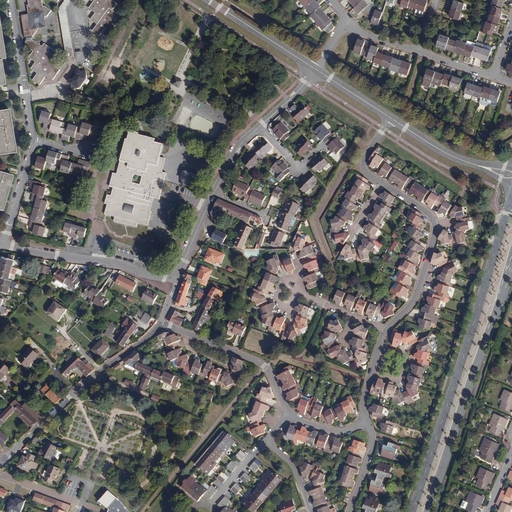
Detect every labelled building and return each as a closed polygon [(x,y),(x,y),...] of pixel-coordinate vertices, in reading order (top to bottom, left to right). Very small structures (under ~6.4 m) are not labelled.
[(42,23),(45,19),(44,17),(47,16),(51,11),(44,7),(43,8),(40,0),(53,0),(57,2),(57,0),(87,0),(90,2),(91,0),(93,1),(88,9),(95,14),(91,21),(98,25),(94,32),(101,37),(106,28),(108,29),(104,35),(111,39),(118,29),(115,28),(118,23),(117,22),(121,14),(114,10),(118,3),(113,0),(25,0),(26,1),(27,0),(28,6),(27,6),(28,15),(23,16),(22,17),(21,18),(24,38),(26,38),(26,41),(25,43),(26,47),(33,51),(28,57),(35,62),(30,69),(37,73),(32,80),(40,86),(47,77),(53,82),(61,72),(57,69),(60,66),(53,61),(58,54),(45,44),(43,47),(34,40),(33,37),(39,28),(42,23)] [(54,13),(62,12),(69,1),(62,0),(54,13)] [(300,4),(303,8),(313,0),(312,0),(298,0),(302,3),(300,4)] [(303,8),(310,16),(317,10),(318,9),(316,6),(317,5),(313,0),(303,8)] [(362,11),(366,16),(370,9),(363,0),(362,1),(356,6),(354,8),(352,10),(357,16),(360,13),(362,11)] [(401,0),(397,0),(396,6),(406,9),(407,8),(409,0),(401,0),(402,0),(401,0)] [(412,1),(410,0),(409,0),(407,8),(415,11),(419,1),(416,0),(412,0),(413,1),(412,1)] [(493,0),(492,6),(493,6),(499,8),(500,6),(503,6),(505,1),(501,0),(493,0)] [(424,2),(419,1),(415,11),(414,14),(421,16),(422,13),(423,13),(426,5),(423,5),(424,4),(424,2)] [(453,3),(451,8),(462,12),(464,4),(456,1),(455,3),(453,3)] [(499,8),(493,6),(491,14),(500,17),(502,12),(500,11),(501,9),(499,8)] [(459,20),(462,12),(451,8),(449,14),(451,15),(450,17),(459,20)] [(370,9),(366,16),(372,18),(371,20),(370,24),(377,26),(382,13),(370,9)] [(317,10),(310,16),(313,19),(312,21),(315,24),(324,16),(320,11),(319,12),(317,10)] [(74,57),(62,12),(54,13),(66,59),(74,57)] [(498,23),(500,17),(491,14),(488,23),(496,25),(496,23),(498,23)] [(324,16),(315,24),(318,28),(319,26),(322,30),(321,31),(325,35),(332,29),(332,27),(329,24),(327,21),(328,20),(324,16)] [(498,26),(496,25),(488,23),(486,22),(483,33),(490,35),(491,32),(493,32),(497,34),(500,27),(498,26)] [(445,50),(449,39),(449,38),(440,35),(437,45),(441,46),(440,48),(445,50)] [(352,51),(363,55),(365,49),(366,48),(362,47),(362,44),(364,41),(356,38),(352,51)] [(451,50),(454,51),(457,42),(449,39),(445,50),(451,52),(451,50)] [(457,42),(454,51),(457,52),(457,54),(462,55),(466,45),(466,44),(457,41),(457,42)] [(369,50),(365,49),(363,55),(363,56),(374,59),(376,52),(376,51),(378,46),(371,44),(369,48),(369,50)] [(474,48),(466,45),(462,55),(468,57),(468,56),(471,57),(472,55),(474,48)] [(483,49),(479,59),(484,61),(485,59),(487,60),(491,48),(484,46),(483,50),(483,49)] [(474,57),(479,59),(483,49),(474,47),(474,48),(472,55),(474,56),(474,57)] [(373,61),(381,63),(384,54),(379,52),(378,53),(376,52),(374,59),(373,61)] [(381,63),(390,66),(392,58),(390,57),(390,56),(384,54),(381,63)] [(398,71),(402,59),(396,57),(395,59),(392,58),(390,66),(394,67),(394,69),(398,71)] [(407,61),(402,59),(398,71),(402,72),(403,70),(408,72),(410,64),(407,63),(407,61)] [(430,89),(431,84),(435,72),(429,70),(429,72),(426,71),(421,87),(430,89)] [(82,74),(78,71),(76,73),(76,76),(77,76),(73,82),(72,81),(70,81),(68,83),(73,87),(72,88),(73,91),(80,90),(87,80),(86,72),(83,73),(82,74)] [(441,85),(442,83),(444,77),(440,76),(440,74),(435,72),(431,84),(435,85),(436,84),(441,85)] [(450,86),(453,76),(448,75),(447,77),(444,76),(444,77),(442,83),(450,86)] [(453,76),(450,86),(449,88),(453,89),(454,87),(459,89),(461,81),(458,80),(458,78),(453,76)] [(175,79),(173,85),(179,88),(182,82),(175,79)] [(464,93),(472,96),(476,86),(470,84),(470,86),(467,85),(464,93)] [(480,99),(481,97),(483,90),(481,90),(482,88),(476,86),(472,96),(480,99)] [(484,89),(483,90),(481,97),(480,99),(479,104),(487,107),(489,100),(493,90),(487,88),(486,90),(484,89)] [(499,92),(493,90),(489,100),(498,103),(500,94),(498,94),(499,92)] [(290,114),(296,121),(299,118),(300,119),(309,111),(302,103),(298,107),(297,106),(292,110),(293,111),(290,114)] [(7,109),(0,110),(0,155),(14,153),(7,109)] [(51,114),(43,112),(40,121),(45,122),(44,128),(63,134),(61,139),(69,141),(70,136),(83,140),(84,135),(89,136),(92,126),(83,123),(82,128),(50,119),(51,114)] [(95,127),(92,126),(89,136),(96,138),(98,133),(103,134),(105,124),(97,122),(95,127)] [(280,137),(281,138),(283,141),(289,135),(286,132),(288,131),(280,122),(272,129),(276,134),(275,134),(279,138),(280,137)] [(326,141),(331,137),(328,134),(330,132),(322,123),(314,131),(318,136),(317,136),(321,140),(322,140),(324,142),(326,141)] [(107,212),(118,215),(116,221),(140,227),(142,222),(151,224),(155,210),(153,209),(156,197),(162,198),(170,172),(165,171),(169,158),(164,157),(167,146),(155,143),(156,138),(134,132),(132,139),(129,139),(120,173),(116,172),(112,185),(115,186),(113,195),(110,194),(107,203),(109,204),(107,212)] [(304,152),(304,153),(308,149),(307,149),(312,145),(304,136),(295,144),(297,147),(294,149),(300,155),(304,152)] [(332,136),(331,137),(326,141),(329,144),(328,146),(332,150),(333,149),(337,154),(345,146),(337,137),(335,139),(332,136)] [(253,151),(258,156),(261,153),(263,155),(271,147),(264,139),(259,143),(259,142),(254,146),(255,147),(252,150),(253,151)] [(46,162),(49,151),(45,150),(43,158),(38,157),(35,167),(44,170),(46,162)] [(376,167),(378,168),(384,159),(378,155),(379,153),(375,150),(369,160),(373,163),(370,167),(373,169),(375,168),(376,167)] [(60,154),(49,151),(46,162),(59,165),(62,155),(60,154)] [(258,156),(253,151),(250,154),(249,153),(245,157),(246,157),(241,162),(248,170),(258,162),(256,160),(259,157),(258,156)] [(315,158),(310,162),(311,163),(309,165),(314,171),(317,168),(319,170),(328,162),(320,154),(315,159),(315,158)] [(60,171),(69,174),(73,164),(68,162),(69,157),(62,155),(59,165),(62,166),(60,171)] [(386,177),(387,176),(392,168),(385,164),(387,159),(385,158),(384,159),(378,168),(377,169),(380,171),(377,175),(380,177),(383,176),(386,177)] [(284,177),(285,176),(290,171),(287,168),(288,167),(284,163),(283,164),(279,159),(271,167),(279,175),(281,174),(284,177)] [(73,164),(69,174),(78,176),(80,171),(87,173),(92,163),(79,160),(78,165),(73,164)] [(393,166),(392,168),(387,176),(390,178),(387,181),(391,184),(393,183),(394,182),(396,183),(402,175),(395,170),(396,168),(393,166)] [(193,188),(197,174),(182,171),(179,185),(184,187),(184,186),(193,188)] [(0,211),(1,212),(4,203),(0,202),(1,199),(4,200),(8,187),(5,186),(6,183),(9,184),(11,176),(0,172),(0,211)] [(306,177),(305,176),(300,181),(301,181),(296,185),(304,194),(312,186),(311,184),(314,181),(308,174),(306,177)] [(353,186),(362,192),(364,189),(365,190),(368,189),(370,186),(366,183),(367,181),(357,174),(355,177),(358,178),(353,186)] [(402,175),(396,183),(398,185),(398,186),(399,188),(401,190),(403,186),(407,188),(413,179),(409,176),(408,179),(402,175)] [(416,181),(413,179),(407,188),(410,190),(407,194),(410,196),(413,195),(413,194),(416,196),(422,187),(415,183),(416,181)] [(245,197),(250,188),(250,187),(237,181),(233,191),(242,195),(241,195),(245,197)] [(361,195),(362,192),(353,186),(349,192),(347,191),(345,195),(355,201),(357,197),(361,200),(363,197),(362,195),(361,195)] [(423,198),(427,201),(432,193),(433,191),(429,189),(428,191),(422,187),(416,196),(418,197),(418,198),(418,200),(421,202),(423,198)] [(250,188),(245,197),(245,198),(262,206),(266,196),(254,191),(255,190),(250,188)] [(278,198),(281,192),(275,189),(272,195),(278,198)] [(381,203),(381,204),(390,209),(393,206),(390,204),(394,198),(385,192),(384,195),(382,194),(380,194),(378,197),(383,200),(381,203)] [(432,193),(427,201),(426,202),(428,204),(428,205),(428,206),(432,208),(433,205),(437,207),(443,198),(439,195),(438,197),(432,193)] [(42,200),(43,197),(33,194),(31,201),(36,202),(35,208),(45,211),(48,202),(42,200)] [(340,206),(344,208),(350,212),(352,209),(353,210),(355,209),(357,206),(353,204),(355,201),(345,195),(343,198),(345,199),(340,206)] [(445,195),(443,198),(437,207),(440,209),(437,213),(441,215),(443,214),(443,213),(446,215),(452,206),(445,202),(444,201),(447,196),(446,196),(445,195)] [(235,246),(236,246),(243,249),(252,228),(247,226),(253,214),(218,199),(211,213),(213,220),(217,219),(215,213),(217,209),(243,220),(237,232),(238,234),(240,235),(235,246)] [(284,212),(293,216),(294,216),(299,205),(289,200),(284,212)] [(374,213),(383,218),(387,212),(389,213),(391,210),(390,209),(381,204),(379,207),(375,205),(374,206),(374,209),(375,210),(374,213)] [(467,218),(466,215),(465,215),(463,208),(459,209),(455,206),(449,216),(453,218),(456,218),(456,221),(458,221),(467,218)] [(42,223),(45,211),(35,208),(31,220),(42,223)] [(336,216),(336,217),(344,222),(346,218),(351,221),(353,219),(352,217),(351,216),(353,214),(350,212),(344,208),(340,214),(338,213),(336,216)] [(408,220),(411,222),(420,228),(423,224),(421,224),(423,220),(419,218),(421,215),(412,209),(409,212),(412,213),(408,220)] [(287,231),(293,216),(284,212),(283,211),(281,216),(282,216),(281,218),(278,227),(287,231)] [(371,221),(369,224),(379,230),(381,226),(379,225),(383,218),(374,213),(372,215),(371,215),(368,215),(367,218),(371,221)] [(345,222),(344,222),(336,217),(334,221),(330,221),(332,229),(330,230),(331,233),(341,230),(340,226),(344,225),(345,222)] [(455,228),(457,230),(464,233),(465,232),(470,230),(468,223),(470,222),(469,218),(467,218),(458,221),(459,225),(456,225),(455,228)] [(406,233),(411,236),(416,239),(418,236),(419,237),(421,236),(423,234),(418,231),(420,228),(411,222),(409,225),(410,226),(406,233)] [(87,229),(65,224),(63,233),(69,235),(69,237),(76,239),(77,237),(84,239),(87,229)] [(374,236),(379,230),(369,224),(367,226),(366,226),(364,226),(363,229),(367,232),(365,235),(370,238),(374,241),(376,237),(374,236)] [(47,229),(37,225),(34,235),(45,238),(47,229)] [(216,230),(211,238),(221,243),(220,246),(223,247),(223,245),(228,236),(216,230)] [(286,242),(288,235),(275,230),(270,240),(269,239),(267,243),(273,246),(275,242),(280,245),(282,240),(286,242)] [(341,230),(331,233),(332,237),(334,236),(337,244),(340,243),(343,245),(349,235),(346,233),(343,234),(342,230),(341,230)] [(453,246),(452,238),(451,235),(447,236),(446,232),(444,230),(438,239),(440,241),(441,246),(449,244),(450,247),(453,246)] [(467,235),(464,233),(457,230),(455,233),(456,237),(452,238),(453,246),(454,249),(458,248),(458,246),(465,244),(464,240),(467,235)] [(255,249),(259,249),(260,245),(261,245),(265,234),(261,232),(255,249)] [(300,250),(306,248),(304,243),(305,241),(299,238),(299,235),(297,234),(292,244),(295,246),(294,248),(295,252),(300,250)] [(416,239),(411,236),(409,239),(410,240),(406,247),(410,249),(415,253),(417,250),(418,251),(421,250),(422,247),(418,245),(420,242),(416,239)] [(380,244),(374,241),(370,238),(368,241),(364,238),(362,241),(363,244),(364,245),(362,247),(370,252),(371,253),(376,246),(378,247),(380,244)] [(357,259),(355,253),(354,248),(350,249),(349,246),(346,244),(340,254),(345,257),(345,260),(352,258),(353,260),(357,259)] [(306,248),(300,250),(302,253),(301,253),(300,256),(300,258),(305,256),(307,260),(317,256),(315,252),(314,253),(311,246),(306,248)] [(367,256),(370,252),(362,247),(360,246),(358,249),(359,252),(355,253),(357,259),(358,263),(361,263),(361,261),(368,259),(367,256)] [(210,249),(205,260),(215,263),(215,261),(218,262),(221,263),(224,254),(210,249)] [(401,258),(405,260),(411,263),(413,260),(417,263),(419,261),(418,258),(417,257),(419,255),(415,253),(410,249),(406,256),(403,254),(401,258)] [(444,264),(448,262),(447,259),(445,260),(441,253),(438,255),(434,254),(431,264),(434,265),(437,264),(439,267),(444,264)] [(277,267),(281,265),(279,261),(277,255),(273,256),(274,258),(266,261),(268,264),(266,269),(276,273),(278,269),(277,267)] [(308,269),(309,272),(316,269),(319,268),(316,260),(318,260),(317,256),(307,260),(308,263),(303,265),(305,269),(307,269),(308,269)] [(3,258),(1,264),(12,267),(14,261),(13,260),(3,258)] [(454,259),(448,262),(444,264),(446,268),(444,268),(443,273),(453,276),(454,276),(455,272),(458,270),(454,264),(456,262),(454,259)] [(279,261),(281,265),(283,271),(287,270),(289,275),(292,273),(292,272),(292,270),(295,270),(292,260),(283,263),(282,260),(279,261)] [(414,266),(411,263),(405,260),(401,267),(399,266),(397,269),(402,272),(407,275),(408,272),(413,275),(415,272),(414,269),(413,268),(414,266)] [(1,264),(0,269),(0,270),(11,274),(12,267),(1,264)] [(42,265),(39,273),(48,276),(53,268),(42,265)] [(202,267),(198,278),(201,279),(207,282),(212,270),(202,267)] [(265,273),(262,280),(273,285),(274,282),(275,282),(278,282),(279,279),(274,276),(276,273),(266,269),(265,268),(263,272),(265,273)] [(307,282),(308,285),(312,283),(314,288),(316,287),(318,286),(316,282),(318,281),(315,274),(317,273),(316,269),(309,272),(305,273),(307,277),(303,278),(304,281),(306,282),(307,282)] [(0,277),(1,278),(9,280),(11,274),(0,270),(0,277)] [(63,284),(70,274),(66,271),(64,274),(58,270),(53,278),(63,284)] [(71,272),(70,274),(63,284),(62,286),(65,288),(67,287),(68,285),(75,290),(80,282),(76,279),(73,278),(75,275),(71,272)] [(411,278),(407,275),(402,272),(400,275),(398,279),(396,277),(394,281),(399,284),(403,286),(405,283),(409,286),(411,283),(410,281),(409,280),(411,278)] [(453,276),(443,273),(442,273),(441,276),(440,275),(438,277),(437,280),(442,281),(441,285),(450,287),(452,288),(453,284),(451,284),(453,276)] [(136,284),(119,275),(115,283),(133,292),(136,284)] [(9,280),(1,278),(0,280),(0,284),(10,287),(12,281),(9,280)] [(179,295),(186,297),(190,284),(188,284),(190,280),(185,278),(179,295)] [(257,286),(256,290),(263,293),(267,294),(268,291),(273,293),(274,290),(273,287),(272,286),(273,285),(262,280),(259,287),(257,286)] [(0,291),(8,294),(10,287),(0,284),(0,291)] [(408,290),(403,286),(399,284),(395,291),(393,290),(391,293),(400,299),(402,296),(406,298),(408,296),(407,293),(406,293),(408,290)] [(450,287),(441,285),(439,284),(438,287),(437,287),(434,288),(433,291),(439,293),(438,296),(444,298),(448,299),(449,296),(447,295),(450,287)] [(94,300),(99,293),(98,292),(99,290),(96,289),(95,290),(88,286),(84,294),(94,300)] [(208,295),(216,299),(220,289),(213,286),(212,288),(210,291),(208,295)] [(263,293),(256,290),(252,289),(251,292),(253,293),(250,300),(254,301),(256,306),(257,305),(266,302),(265,298),(262,296),(263,293)] [(202,300),(206,294),(197,290),(195,297),(202,300)] [(345,303),(348,295),(349,292),(345,291),(344,293),(338,290),(333,300),(336,301),(336,302),(337,305),(340,306),(342,301),(345,303)] [(158,295),(150,291),(149,293),(146,291),(142,299),(153,305),(158,295)] [(99,293),(94,300),(93,302),(103,309),(108,301),(102,297),(103,295),(99,293)] [(188,298),(186,297),(179,295),(175,304),(185,308),(188,298)] [(210,310),(211,307),(216,299),(208,295),(203,307),(210,310)] [(356,308),(360,299),(361,297),(357,296),(356,298),(348,295),(345,303),(344,305),(347,306),(346,307),(348,310),(351,311),(353,306),(356,308)] [(429,305),(436,308),(439,309),(441,301),(443,302),(444,298),(438,296),(434,295),(433,299),(427,297),(426,300),(428,303),(429,303),(429,305)] [(367,312),(370,304),(371,302),(368,300),(367,302),(360,299),(356,308),(355,309),(358,310),(357,311),(358,314),(361,316),(363,311),(367,312)] [(382,306),(380,311),(383,312),(382,315),(384,319),(394,315),(392,310),(394,307),(387,304),(387,302),(384,300),(382,306)] [(67,309),(55,301),(49,311),(49,314),(58,322),(67,309)] [(266,302),(257,305),(259,309),(260,308),(264,315),(271,312),(274,311),(273,308),(274,308),(275,306),(274,303),(269,305),(268,302),(266,302)] [(299,313),(297,316),(307,320),(308,320),(309,317),(307,316),(310,309),(300,304),(299,307),(295,308),(294,311),(299,313)] [(380,311),(382,306),(378,305),(378,307),(370,304),(367,312),(366,314),(369,315),(369,317),(369,319),(372,320),(374,315),(378,316),(380,311)] [(436,308),(429,305),(426,305),(425,308),(424,308),(422,309),(421,312),(426,313),(425,317),(436,320),(437,316),(434,315),(436,308)] [(210,310),(203,307),(202,308),(192,328),(200,332),(205,320),(210,310)] [(173,309),(167,320),(173,322),(176,316),(183,318),(184,315),(173,309)] [(212,316),(214,311),(210,310),(205,320),(208,322),(211,315),(212,316)] [(271,312),(264,315),(261,316),(263,319),(261,324),(268,327),(267,329),(272,330),(273,329),(276,320),(271,319),(273,315),(271,312)] [(147,325),(153,317),(146,313),(141,319),(147,325)] [(307,320),(297,316),(295,319),(297,323),(293,324),(294,326),(298,335),(301,333),(301,331),(308,329),(305,324),(307,320)] [(279,334),(283,335),(285,330),(287,325),(283,324),(285,319),(282,317),(280,318),(279,320),(277,319),(276,320),(273,329),(280,332),(279,334)] [(434,325),(436,320),(425,317),(424,320),(419,319),(418,322),(419,325),(420,325),(419,328),(430,331),(432,324),(434,325)] [(115,341),(124,347),(138,326),(127,319),(122,326),(124,326),(118,334),(119,334),(115,341)] [(324,331),(325,331),(334,334),(335,331),(339,332),(343,330),(337,320),(333,322),(329,321),(327,328),(325,327),(324,331)] [(113,322),(109,328),(108,330),(105,334),(114,340),(116,336),(112,334),(118,325),(113,322)] [(235,323),(235,324),(230,322),(226,332),(232,334),(233,333),(240,336),(244,327),(235,323)] [(356,338),(364,341),(367,342),(369,337),(366,336),(368,330),(364,329),(362,325),(353,330),(355,334),(358,335),(356,338)] [(298,336),(298,335),(294,326),(289,328),(288,331),(285,330),(283,335),(281,339),(284,340),(285,339),(292,342),(293,338),(298,336)] [(336,334),(334,334),(325,331),(324,336),(321,338),(325,344),(323,345),(325,349),(333,344),(334,343),(332,340),(335,339),(336,334)] [(401,343),(403,336),(396,334),(396,332),(392,331),(389,341),(392,342),(391,346),(395,347),(397,346),(397,345),(400,346),(401,343)] [(405,332),(403,336),(401,343),(405,344),(408,342),(410,346),(418,342),(420,341),(417,337),(415,338),(412,332),(409,333),(405,332)] [(167,351),(174,347),(177,346),(175,343),(180,341),(179,337),(176,336),(175,337),(174,334),(164,338),(168,346),(165,347),(167,351)] [(420,351),(427,353),(428,349),(431,348),(427,340),(430,339),(428,336),(420,341),(418,342),(419,344),(417,345),(416,350),(420,351)] [(364,341),(356,338),(354,337),(353,341),(352,340),(349,341),(348,344),(353,346),(352,349),(356,350),(363,352),(364,349),(361,348),(364,341)] [(110,346),(103,339),(92,350),(99,357),(110,346)] [(333,344),(325,349),(323,350),(325,353),(327,352),(331,359),(334,356),(338,358),(341,350),(341,348),(337,346),(334,348),(333,344)] [(170,361),(176,359),(180,357),(179,354),(181,353),(182,352),(180,349),(176,351),(174,347),(167,351),(164,351),(166,355),(168,355),(170,361)] [(38,355),(30,348),(19,360),(27,367),(38,355)] [(150,376),(151,376),(154,369),(138,363),(139,361),(138,360),(142,356),(136,350),(129,356),(123,361),(127,366),(132,362),(136,364),(133,373),(135,374),(137,370),(146,373),(150,376)] [(355,361),(353,359),(349,352),(345,353),(344,351),(341,350),(338,358),(338,360),(342,362),(343,364),(350,361),(351,363),(355,361)] [(356,357),(353,359),(355,361),(359,368),(361,367),(360,365),(367,361),(366,358),(367,354),(363,352),(356,350),(355,355),(356,357)] [(430,354),(427,353),(420,351),(419,354),(418,354),(415,355),(414,358),(419,359),(418,363),(429,366),(430,363),(427,361),(430,354)] [(180,357),(176,359),(178,363),(176,367),(183,369),(182,371),(186,373),(190,363),(186,361),(188,357),(187,354),(180,357)] [(87,377),(95,369),(90,365),(88,363),(86,365),(76,355),(63,368),(60,371),(66,378),(77,367),(87,377)] [(233,374),(234,376),(237,374),(236,372),(243,369),(242,364),(243,361),(234,357),(232,362),(233,364),(230,366),(233,374)] [(198,375),(202,365),(199,364),(199,363),(198,360),(195,359),(194,364),(190,363),(186,373),(190,374),(190,372),(198,375)] [(0,381),(10,370),(2,362),(0,363),(0,381)] [(202,365),(198,375),(201,377),(202,374),(210,377),(213,369),(214,367),(210,365),(210,364),(210,362),(208,362),(206,367),(202,365)] [(429,366),(418,363),(417,366),(412,364),(411,368),(412,370),(413,370),(412,373),(415,374),(423,376),(425,369),(428,369),(429,366)] [(281,381),(282,383),(292,377),(288,371),(290,370),(289,367),(279,371),(281,375),(277,377),(278,380),(281,381)] [(154,369),(151,376),(171,386),(172,385),(177,388),(182,378),(157,368),(156,370),(154,369)] [(216,370),(213,369),(210,377),(209,379),(216,382),(215,384),(219,385),(221,381),(223,375),(219,374),(221,369),(219,368),(216,369),(216,370)] [(225,371),(223,375),(221,381),(224,383),(226,386),(233,384),(234,386),(237,385),(234,376),(233,374),(230,375),(229,372),(225,371)] [(409,384),(419,388),(422,380),(424,381),(426,377),(423,376),(415,374),(414,378),(409,376),(408,379),(409,382),(409,384)] [(149,379),(144,377),(139,389),(144,391),(147,384),(148,385),(150,379),(149,379)] [(288,389),(290,392),(296,389),(299,387),(298,384),(296,385),(292,377),(282,383),(283,385),(283,386),(283,388),(284,391),(288,389)] [(382,394),(384,386),(385,384),(382,383),(383,382),(382,380),(378,379),(377,383),(373,382),(370,393),(373,394),(374,392),(382,394)] [(385,396),(393,398),(396,390),(396,387),(393,387),(394,386),(392,383),(389,382),(388,387),(384,386),(382,394),(381,397),(385,398),(385,396)] [(404,393),(409,402),(409,403),(413,401),(412,398),(419,395),(417,392),(419,388),(409,384),(407,384),(406,387),(408,391),(404,393)] [(46,385),(41,390),(50,399),(56,404),(61,399),(46,385)] [(256,397),(266,401),(268,399),(270,400),(275,398),(271,387),(266,389),(263,388),(260,395),(257,394),(256,397)] [(296,389),(290,392),(287,394),(288,396),(287,397),(286,400),(288,403),(293,400),(293,402),(299,404),(301,399),(303,392),(301,391),(299,387),(296,389)] [(409,402),(404,393),(404,392),(401,394),(399,391),(396,390),(393,398),(392,401),(396,402),(398,405),(405,402),(406,404),(409,402)] [(509,411),(511,405),(511,404),(511,392),(505,390),(500,400),(503,401),(500,407),(509,411)] [(257,402),(254,410),(264,413),(265,411),(267,411),(269,409),(269,407),(265,405),(266,401),(256,397),(255,401),(257,402)] [(341,404),(342,406),(346,414),(349,413),(349,414),(351,414),(354,413),(352,409),(355,407),(350,398),(347,399),(348,401),(341,404)] [(301,399),(299,404),(298,410),(301,411),(300,413),(301,414),(303,415),(304,414),(306,410),(309,412),(313,401),(309,400),(308,402),(301,399)] [(0,443),(4,446),(8,438),(0,430),(0,423),(2,425),(14,411),(32,427),(38,421),(41,417),(26,403),(23,407),(16,400),(0,416),(0,443)] [(320,418),(322,411),(322,410),(323,407),(316,405),(317,402),(313,401),(309,412),(313,413),(311,418),(314,419),(316,418),(316,417),(320,418)] [(374,413),(372,416),(383,420),(384,416),(382,415),(384,408),(378,406),(373,404),(372,407),(371,407),(369,408),(368,411),(374,413)] [(347,416),(346,414),(342,406),(335,410),(334,408),(331,410),(336,420),(339,418),(341,423),(344,421),(345,418),(344,417),(347,416)] [(251,426),(258,423),(261,422),(260,419),(262,418),(264,413),(254,410),(252,414),(249,415),(251,423),(250,423),(251,426)] [(326,412),(322,411),(320,418),(319,419),(327,422),(328,421),(330,426),(333,424),(333,422),(332,421),(336,420),(331,410),(326,412)] [(499,435),(501,429),(502,427),(504,428),(508,419),(494,413),(490,424),(493,425),(490,431),(499,435)] [(398,425),(387,421),(386,425),(382,423),(381,426),(381,428),(382,428),(381,432),(392,436),(394,428),(396,429),(398,425)] [(260,427),(258,423),(251,426),(248,427),(250,432),(253,430),(255,438),(264,435),(263,431),(265,427),(264,425),(260,427)] [(288,439),(294,441),(297,430),(294,429),(295,429),(294,427),(290,426),(289,429),(287,429),(281,433),(285,440),(288,439)] [(300,440),(306,442),(309,432),(306,431),(307,430),(306,428),(303,427),(301,432),(297,430),(294,441),(300,443),(300,440)] [(316,448),(317,446),(320,438),(316,436),(318,432),(315,431),(313,432),(312,433),(309,432),(306,442),(314,445),(313,447),(316,448)] [(219,438),(231,447),(235,442),(225,433),(223,436),(221,435),(219,438)] [(320,438),(317,446),(325,448),(324,451),(327,452),(331,441),(327,440),(329,436),(326,435),(324,435),(323,437),(320,436),(320,438)] [(231,447),(219,438),(216,440),(218,442),(216,444),(224,451),(226,453),(231,447)] [(335,442),(331,441),(327,452),(331,453),(332,451),(339,453),(343,443),(340,442),(340,441),(339,439),(336,438),(335,442)] [(494,450),(496,451),(499,444),(486,438),(480,451),(482,453),(480,457),(491,462),(493,457),(492,456),(494,450)] [(347,451),(358,454),(359,450),(364,452),(366,448),(365,446),(363,446),(364,443),(353,440),(351,447),(349,447),(347,451)] [(49,460),(54,450),(55,446),(47,442),(43,450),(40,449),(38,455),(49,460)] [(399,450),(400,446),(391,443),(389,447),(387,446),(382,445),(381,449),(383,451),(381,456),(390,459),(392,453),(394,452),(395,449),(399,450)] [(219,457),(224,451),(216,444),(214,447),(212,446),(210,449),(219,457)] [(215,462),(219,457),(210,449),(207,452),(209,453),(207,455),(215,462)] [(52,462),(53,459),(57,452),(54,450),(49,460),(52,462)] [(238,453),(244,458),(247,455),(240,450),(238,453)] [(357,458),(358,454),(347,451),(347,453),(349,454),(346,463),(355,466),(357,466),(358,463),(359,463),(361,462),(362,460),(357,458)] [(242,461),(244,458),(238,453),(235,456),(242,461)] [(34,458),(35,457),(28,454),(26,459),(21,460),(20,460),(19,461),(19,462),(18,464),(19,467),(20,469),(21,469),(22,470),(25,471),(27,471),(30,470),(31,469),(34,470),(37,465),(36,464),(34,463),(33,461),(34,458)] [(203,457),(201,460),(213,469),(217,464),(215,462),(207,455),(205,458),(203,457)] [(208,475),(213,469),(201,460),(198,463),(200,464),(198,466),(198,467),(208,475)] [(229,464),(235,469),(238,466),(231,461),(229,464)] [(309,474),(312,475),(316,468),(317,466),(313,464),(312,466),(305,462),(303,466),(299,467),(303,478),(307,476),(309,474)] [(345,466),(343,474),(353,477),(355,474),(357,474),(358,470),(354,469),(355,466),(346,463),(344,462),(343,465),(345,466)] [(379,478),(389,482),(390,478),(386,477),(387,473),(386,471),(388,466),(379,462),(377,468),(375,469),(373,472),(378,474),(381,475),(379,478)] [(233,472),(235,469),(229,464),(226,467),(233,472)] [(47,472),(45,479),(44,481),(51,483),(52,480),(54,481),(57,474),(58,474),(60,469),(50,466),(47,472)] [(485,489),(488,482),(489,480),(491,481),(495,473),(481,467),(477,477),(479,478),(476,485),(485,489)] [(314,486),(323,483),(324,481),(323,477),(324,475),(318,472),(319,469),(316,468),(312,475),(311,478),(314,479),(313,482),(314,486)] [(269,470),(265,475),(276,485),(279,482),(277,480),(279,478),(269,470)] [(219,475),(226,480),(228,477),(222,472),(219,475)] [(245,472),(242,476),(248,480),(251,477),(245,472)] [(353,477),(343,474),(340,482),(338,481),(337,484),(347,488),(349,485),(353,486),(355,482),(354,481),(353,480),(353,477)] [(187,492),(195,482),(197,480),(191,475),(183,485),(186,488),(184,490),(187,492)] [(223,483),(226,480),(219,475),(217,478),(223,483)] [(274,488),(276,485),(265,475),(260,481),(262,482),(270,489),(272,486),(274,488)] [(387,485),(389,482),(379,478),(378,483),(376,482),(371,480),(370,484),(371,486),(369,491),(379,494),(381,489),(383,487),(384,484),(387,485)] [(201,486),(195,482),(187,492),(190,494),(191,492),(194,494),(201,486)] [(270,489),(262,482),(257,488),(267,496),(270,493),(268,491),(270,489)] [(315,499),(325,495),(323,490),(322,488),(324,487),(323,483),(314,486),(312,487),(314,491),(308,492),(309,494),(312,496),(314,495),(315,499)] [(201,486),(194,494),(197,497),(195,499),(198,501),(204,494),(210,499),(213,496),(206,491),(208,489),(202,485),(201,486)] [(209,488),(215,493),(218,490),(212,485),(209,488)] [(502,490),(499,497),(509,501),(510,498),(511,498),(511,487),(509,487),(508,490),(510,490),(509,492),(507,492),(502,490)] [(209,488),(208,489),(206,491),(213,496),(215,493),(209,488)] [(257,488),(253,493),(261,500),(263,497),(265,499),(267,496),(257,488)] [(344,499),(349,500),(353,490),(348,489),(344,499)] [(100,497),(97,501),(98,502),(97,503),(100,505),(101,503),(108,509),(107,511),(84,511),(129,511),(119,500),(108,490),(101,498),(100,497)] [(478,504),(481,505),(484,497),(470,491),(466,501),(463,500),(460,506),(466,509),(473,511),(474,511),(477,506),(478,504)] [(246,497),(258,507),(261,504),(258,503),(261,500),(253,493),(251,492),(246,497)] [(67,511),(70,506),(35,493),(33,500),(54,508),(52,511),(67,511)] [(320,509),(329,506),(331,506),(329,501),(327,502),(325,495),(315,499),(316,502),(315,502),(313,505),(314,507),(319,505),(320,509)] [(258,507),(246,497),(242,503),(251,511),(254,508),(256,510),(258,507)] [(511,505),(508,504),(509,501),(499,497),(496,504),(501,506),(502,506),(501,508),(500,508),(498,511),(501,511),(509,511),(511,507),(511,505)] [(15,498),(14,501),(10,499),(7,509),(15,511),(21,511),(25,501),(15,498)] [(369,510),(368,511),(375,511),(374,511),(376,508),(375,507),(377,501),(367,498),(365,503),(363,504),(362,508),(366,509),(369,510)] [(229,504),(223,499),(220,502),(226,507),(227,506),(229,504)] [(280,511),(288,511),(291,511),(295,509),(293,505),(292,505),(290,499),(278,504),(280,509),(280,510),(280,511)] [(231,511),(233,510),(227,506),(226,507),(220,502),(218,505),(224,510),(222,511),(231,511)]
